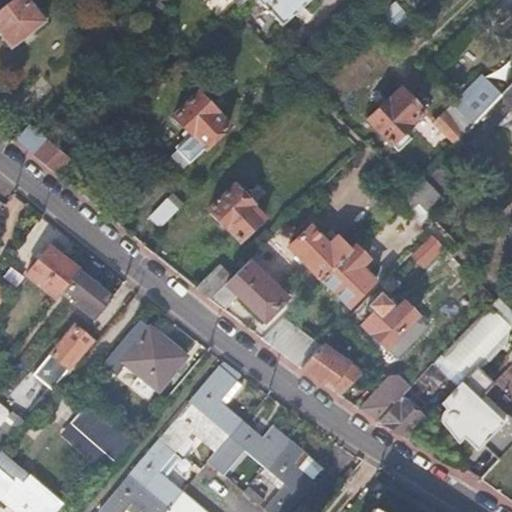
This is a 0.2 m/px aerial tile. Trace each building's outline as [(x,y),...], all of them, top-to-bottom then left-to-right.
[(14,0),(0,11),(0,35),(10,47),(45,21),(29,1),(31,0),(14,0)] [(259,0),(282,24),(308,0),(259,0)] [(138,5),(121,19),(128,29),(147,14),(138,5)] [(389,5),(371,22),(388,39),(405,22),(389,5)] [(185,56),(165,74),(172,82),(181,74),(186,79),(197,68),(185,56)] [(492,76),(471,96),(486,110),(506,90),(492,76)] [(391,144),(423,113),(398,88),(387,99),(385,98),(365,118),(391,144)] [(199,90),(173,116),(192,135),(177,150),(189,162),(204,147),(206,149),(229,126),(217,113),(218,111),(199,90)] [(432,123),(453,144),(471,125),(451,105),(432,123)] [(14,138),(55,173),(71,158),(28,123),(14,138)] [(409,188),(397,201),(408,213),(418,204),(430,215),(442,202),(418,179),(409,188)] [(235,184),(209,211),(227,229),(229,228),(242,241),(265,217),(253,204),(254,203),(235,184)] [(172,194),(149,216),(158,226),(181,203),(172,194)] [(290,245),(320,279),(347,251),(337,239),(329,245),(312,227),(290,245)] [(428,233),(410,253),(422,264),(440,245),(428,233)] [(319,280),(347,308),(372,282),(360,268),(368,261),(352,246),(347,251),(320,279),(319,280)] [(78,273),(79,272),(53,251),(33,275),(60,296),(65,289),(78,273)] [(231,276),(209,297),(223,308),(238,296),(263,321),(285,299),(248,259),(231,276)] [(220,265),(197,287),(209,297),(231,276),(220,265)] [(75,297),(72,301),(94,319),(111,299),(78,273),(65,289),(75,297)] [(60,296),(51,309),(61,316),(72,301),(75,297),(65,289),(60,296)] [(385,347),(417,314),(402,300),(395,308),(379,294),(369,303),(374,308),(360,324),(385,347)] [(281,318),(262,338),(300,365),(321,343),(281,318)] [(185,358),(140,320),(103,364),(117,375),(126,364),(158,391),(185,358)] [(68,368),(92,340),(72,324),(50,352),(68,368)] [(300,365),(322,382),(326,378),(344,390),(362,370),(321,343),(300,365)] [(235,382),(241,376),(224,363),(189,404),(99,510),(102,511),(124,511),(132,504),(141,511),(204,511),(158,473),(193,432),(217,452),(210,461),(224,473),(244,450),(284,485),(264,508),(269,511),(286,511),(312,482),(311,481),(320,469),(270,426),(261,436),(227,408),(242,390),(235,382)] [(465,379),(483,395),(498,380),(480,363),(465,379)] [(392,374),(362,410),(377,421),(399,399),(409,389),(392,374)] [(439,421),(440,424),(442,428),(456,441),(461,438),(475,450),(480,446),(506,418),(483,395),(465,379),(457,387),(438,407),(443,411),(440,416),(439,421)] [(399,399),(377,421),(402,435),(419,418),(399,399)] [(114,463),(132,441),(90,403),(71,426),(114,463)] [(511,411),(506,418),(480,446),(495,460),(511,443),(511,411)] [(14,414),(1,428),(14,440),(27,425),(14,414)] [(18,474),(0,459),(0,503),(10,511),(55,511),(58,508),(24,481),(20,484),(14,479),(18,474)]
